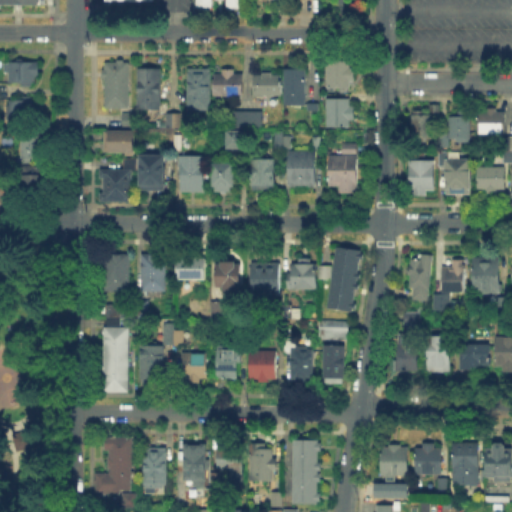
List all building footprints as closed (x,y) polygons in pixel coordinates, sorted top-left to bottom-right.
[(196,0),(243,0),(244,6),(228,7),(228,0),(214,0),(215,9),(197,9),(196,0)] [(327,58),(327,88),(349,89),(349,82),(354,82),(355,67),(350,67),(350,58),(327,58)] [(105,62),(105,69),(102,69),(102,77),(105,77),(105,108),(129,108),(130,62),(125,62),(125,59),(117,59),(116,62),(105,62)] [(33,84),(10,84),(10,62),(42,62),(42,76),(33,76),(33,84)] [(138,68),(138,109),(161,110),(162,68),(138,68)] [(188,68),(188,111),(211,111),(211,68),(188,68)] [(213,73),(213,95),(243,96),(243,73),(234,73),(234,68),(221,68),(221,73),(213,73)] [(285,68),(285,106),(306,106),(306,68),(285,68)] [(253,74),(253,98),(281,98),(281,74),(272,74),(272,70),(262,70),(262,74),(253,74)] [(324,128),(322,99),(349,98),(349,106),(354,106),(354,118),(351,118),(351,126),(324,128)] [(9,100),(37,100),(37,123),(9,123),(9,100)] [(310,109),(310,101),(321,101),(321,109),(310,109)] [(481,112),(507,112),(506,135),(480,135),(481,112)] [(167,113),(178,113),(178,138),(167,138),(167,113)] [(235,128),(235,113),(261,113),(261,128),(235,128)] [(434,114),(434,139),(414,139),(414,114),(434,114)] [(123,127),(123,115),(138,115),(138,127),(123,127)] [(452,150),(442,149),(442,136),(450,136),(450,118),(470,118),(470,140),(452,140),(452,150)] [(226,131),(227,148),(246,148),(246,131),(226,131)] [(46,132),(46,161),(24,161),(24,132),(46,132)] [(106,133),(135,133),(135,153),(106,153),(106,133)] [(288,135),(288,149),(277,149),(277,135),(288,135)] [(511,163),(505,163),(505,152),(501,152),(501,140),(511,140),(511,163)] [(342,144),(342,154),(329,154),(330,186),(338,186),(338,193),(358,193),(357,144),(342,144)] [(289,149),(289,185),(317,185),(316,149),(289,149)] [(140,155),(140,191),(166,191),(166,155),(140,155)] [(180,156),(180,193),(206,193),(206,156),(180,156)] [(251,158),(252,192),(276,191),(275,158),(251,158)] [(447,193),(447,159),(471,159),(471,194),(447,193)] [(212,164),(213,189),(236,188),(235,163),(212,164)] [(426,187),(412,187),(412,163),(436,163),(436,187),(426,187)] [(480,167),(506,168),(506,192),(480,191),(480,167)] [(24,169),(46,170),(46,200),(24,200),(24,169)] [(100,170),(100,178),(104,178),(105,192),(101,192),(101,202),(132,201),(132,169),(100,170)] [(417,195),(417,187),(426,187),(426,195),(417,195)] [(339,247),(327,307),(352,311),(363,252),(339,247)] [(104,252),(103,289),(130,290),(131,253),(104,252)] [(141,254),(141,290),(166,290),(166,254),(141,254)] [(176,257),(175,279),(205,279),(205,257),(197,257),(197,254),(184,254),(184,257),(176,257)] [(299,258),(299,264),(294,264),(293,293),(317,293),(317,264),(311,264),(311,258),(299,258)] [(414,285),(410,285),(410,258),(431,258),(431,301),(414,300),(414,285)] [(474,258),(501,258),(501,294),(474,294),(474,258)] [(464,292),(445,292),(445,268),(453,268),(453,260),(464,260),(464,292)] [(218,261),(217,291),(241,291),(241,262),(218,261)] [(251,261),(251,299),(280,299),(280,261),(251,261)] [(431,308),(448,309),(448,293),(432,292),(431,308)] [(138,318),(138,300),(149,300),(149,318),(138,318)] [(214,315),(214,304),(223,304),(223,315),(214,315)] [(286,316),(286,304),(294,304),(294,316),(286,316)] [(398,336),(407,336),(407,315),(421,315),(420,371),(398,371),(398,336)] [(322,338),(322,322),(348,322),(348,338),(322,338)] [(104,326),(102,390),(128,390),(130,327),(104,326)] [(174,327),(174,332),(184,332),(184,345),(166,345),(166,327),(174,327)] [(498,361),(499,336),(511,336),(511,372),(502,372),(502,361),(498,361)] [(426,349),(426,338),(452,338),(452,373),(428,373),(428,349),(426,349)] [(139,345),(141,384),(153,383),(153,378),(164,378),(163,344),(139,345)] [(325,344),(324,382),(344,382),(345,344),(325,344)] [(216,345),(217,378),(238,378),(238,362),(241,361),(241,348),(229,348),(229,345),(216,345)] [(469,348),(469,345),(491,345),(491,368),(462,368),(462,348),(469,348)] [(250,348),(250,381),(277,381),(277,348),(250,348)] [(293,350),(315,350),(315,381),(293,381),(293,350)] [(178,351),(178,374),(186,374),(186,382),(200,382),(200,378),(207,378),(207,352),(178,351)] [(10,428),(15,443),(39,436),(34,421),(10,428)] [(93,488),(93,470),(106,470),(107,434),(131,435),(130,489),(93,488)] [(318,438),(319,442),(321,442),(321,451),(317,451),(317,461),(321,461),(321,470),(317,471),(318,473),(321,473),(321,483),(318,483),(318,492),(321,492),(321,500),(317,500),(317,504),(294,504),(293,439),(318,438)] [(450,440),(477,440),(477,483),(450,482),(450,440)] [(181,441),(205,441),(206,478),(182,478),(181,441)] [(250,443),(250,485),(273,485),(273,471),(277,470),(277,457),(274,457),(273,449),(266,449),(266,443),(250,443)] [(378,443),(406,443),(407,473),(379,473),(378,443)] [(411,444),(439,444),(440,471),(412,471),(411,444)] [(215,446),(242,446),(242,467),(215,467),(215,446)] [(483,446),(511,446),(511,473),(484,474),(483,446)] [(165,448),(165,484),(141,484),(141,448),(165,448)] [(213,484),(213,473),(221,473),(221,484),(213,484)] [(439,493),(439,481),(447,481),(447,493),(439,493)] [(272,505),(272,489),(282,489),(282,505),(272,505)] [(401,489),(401,498),(387,498),(387,489),(401,489)] [(120,505),(133,506),(134,492),(120,491),(120,505)] [(388,511),(389,503),(374,503),(374,511),(388,511)]
